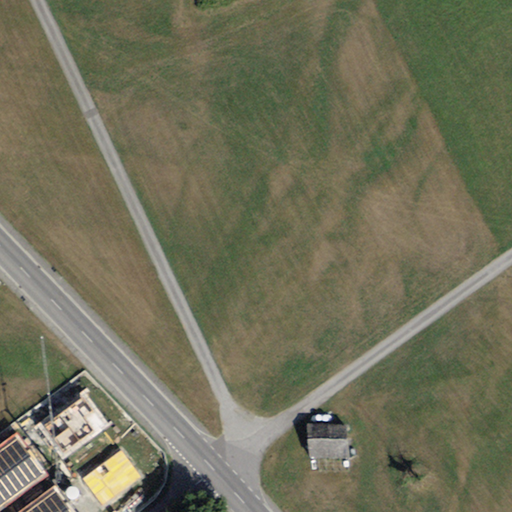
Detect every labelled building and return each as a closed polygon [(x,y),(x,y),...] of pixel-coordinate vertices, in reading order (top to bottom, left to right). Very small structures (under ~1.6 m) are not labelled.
[(84,392),(34,425),(58,460),(107,428),(84,392)] [(19,436),(0,448),(0,508),(47,476),(19,436)] [(353,460),(351,437),(312,439),(313,462),(353,460)] [(121,452),(83,479),(103,507),(141,480),(121,452)] [(74,511),(55,486),(19,511),(74,511)]
